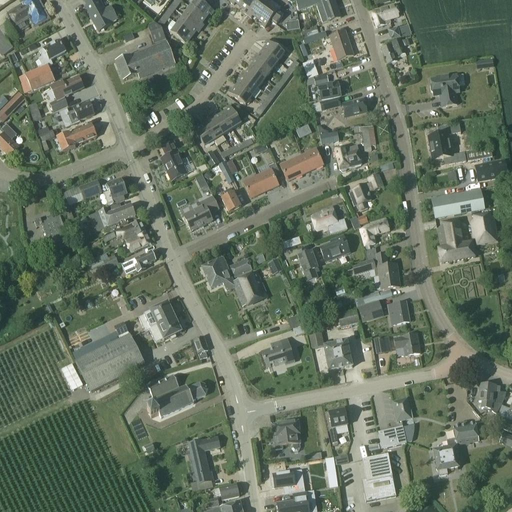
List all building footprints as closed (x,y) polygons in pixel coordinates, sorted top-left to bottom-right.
[(14,22),(9,25),(15,35),(26,28),(24,25),(31,20),(35,27),(47,21),(35,0),(31,0),(9,14),(14,22)] [(99,34),(113,26),(112,24),(118,21),(111,8),(104,11),(99,2),(101,0),(83,0),(88,7),(85,9),(99,34)] [(176,0),(170,8),(175,11),(182,3),(178,0),(176,0)] [(190,9),(204,19),(208,14),(212,17),(215,13),(197,0),(190,9)] [(246,0),(241,7),(246,11),(244,14),(247,17),(259,0),(246,0)] [(261,0),(259,0),(247,17),(251,19),(253,16),(258,20),(269,6),(261,0)] [(299,13),(316,7),(316,4),(321,3),(319,0),(299,0),(295,1),(299,13)] [(328,0),(321,3),(316,4),(316,7),(323,25),(328,24),(340,19),(333,0),(328,0)] [(269,6),(258,20),(264,24),(261,27),(265,30),(271,23),(276,27),(284,17),(278,13),(281,9),(272,2),(269,6)] [(389,21),(399,18),(395,6),(372,14),(376,28),(390,24),(389,21)] [(164,16),(169,20),(175,11),(170,8),(164,16)] [(184,18),(202,31),(205,27),(201,24),(204,19),(190,9),(184,18)] [(160,22),(165,25),(169,20),(164,16),(160,22)] [(177,26),(192,37),(196,31),(199,34),(202,31),(184,18),(177,26)] [(298,22),(286,24),(287,32),(299,30),(298,22)] [(169,28),(168,29),(169,31),(170,33),(171,34),(171,35),(189,48),(192,44),(188,41),(192,37),(177,26),(173,23),(169,28)] [(154,46),(166,42),(161,30),(154,24),(147,27),(154,46)] [(18,39),(15,35),(9,25),(0,30),(0,55),(2,58),(13,50),(9,44),(18,39)] [(303,40),(318,35),(316,29),(301,34),(303,40)] [(388,32),(391,41),(400,38),(397,30),(388,32)] [(338,62),(353,57),(345,32),(330,38),(338,62)] [(305,46),(327,38),(325,33),(319,35),(318,35),(303,40),(305,46)] [(392,44),(393,46),(382,50),(387,65),(397,62),(395,58),(406,54),(400,41),(392,44)] [(264,53),(278,64),(285,55),(267,42),(265,46),(268,48),(264,53)] [(50,62),(65,54),(59,43),(39,53),(42,59),(38,61),(42,67),(38,69),(38,70),(25,76),(26,77),(17,80),(24,96),(32,92),(32,93),(55,83),(49,69),(53,67),(50,62)] [(138,81),(162,71),(175,65),(167,44),(156,49),(156,47),(130,58),(130,57),(115,64),(123,83),(137,77),(138,81)] [(254,60),(272,73),(278,64),(264,53),(260,58),(257,56),(254,60)] [(8,58),(12,66),(18,63),(14,56),(8,58)] [(251,71),(265,81),(272,73),(254,60),(252,63),(255,66),(251,71)] [(299,66),(294,62),(287,71),(292,75),(299,66)] [(242,77),(259,90),(265,81),(251,71),(247,76),(244,73),(242,77)] [(281,80),(286,83),(292,75),(287,71),(281,80)] [(407,77),(403,78),(405,86),(415,82),(413,73),(406,75),(407,77)] [(432,84),(430,87),(431,93),(433,95),(434,98),(442,97),(442,101),(441,101),(442,109),(457,107),(455,95),(459,94),(458,87),(465,86),(463,76),(431,81),(432,84)] [(143,91),(155,86),(152,77),(140,82),(143,91)] [(238,88),(253,99),(259,90),(242,77),(239,81),(242,83),(238,88)] [(315,87),(329,85),(327,77),(314,80),(315,87)] [(64,100),(84,91),(78,79),(65,85),(64,82),(50,89),(56,102),(50,105),(53,114),(67,108),(64,100)] [(275,88),(280,92),(286,83),(281,80),(275,88)] [(321,101),(340,98),(337,85),(319,88),(321,101)] [(253,99),(238,88),(235,93),(231,91),(229,94),(246,107),(253,99)] [(268,97),(273,101),(280,92),(275,88),(268,97)] [(25,101),(18,94),(5,108),(12,115),(25,101)] [(262,105),(267,109),(273,101),(268,97),(262,105)] [(3,98),(0,101),(0,111),(8,103),(3,98)] [(328,112),(341,108),(339,100),(326,103),(313,106),(314,114),(328,111),(328,112)] [(345,120),(366,114),(363,100),(341,106),(345,120)] [(36,105),(28,108),(34,123),(41,120),(36,105)] [(79,124),(95,117),(90,105),(82,108),(81,106),(73,109),(75,113),(69,116),(71,122),(78,120),(79,124)] [(259,117),(260,118),(267,109),(262,105),(255,114),(256,115),(254,117),(258,120),(259,117)] [(223,116),(232,131),(242,126),(230,107),(226,110),(228,113),(223,116)] [(5,108),(0,113),(0,122),(3,125),(12,115),(5,108)] [(211,119),(223,137),(232,131),(223,116),(218,119),(216,116),(211,119)] [(205,128),(214,143),(223,137),(211,119),(208,121),(210,124),(205,128)] [(439,136),(428,139),(432,162),(443,160),(445,167),(466,163),(464,154),(452,157),(448,137),(461,134),(459,125),(438,129),(439,136)] [(0,132),(3,135),(0,138),(0,148),(9,158),(18,149),(10,142),(14,139),(16,136),(6,126),(0,132)] [(75,149),(96,139),(91,126),(57,141),(63,156),(75,150),(75,149)] [(308,126),(296,131),(300,139),(311,134),(308,126)] [(359,129),(353,130),(354,135),(360,134),(361,134),(365,154),(377,152),(373,127),(359,129)] [(214,143),(205,128),(199,131),(197,128),(193,130),(205,149),(214,143)] [(42,144),(55,139),(52,132),(45,135),(44,132),(38,134),(42,144)] [(253,146),(250,140),(241,145),(244,150),(253,146)] [(171,183),(187,175),(177,154),(179,154),(174,144),(162,150),(166,159),(161,161),(171,183)] [(244,150),(241,145),(231,150),(234,155),(244,150)] [(346,173),(347,170),(360,167),(356,148),(344,151),(343,149),(334,151),(339,172),(340,172),(342,174),(346,173)] [(466,154),(468,163),(492,158),(491,149),(466,154)] [(221,155),(224,160),(234,155),(231,150),(221,155)] [(298,158),(305,174),(323,166),(315,150),(298,158)] [(219,165),(212,153),(203,158),(211,170),(219,165)] [(305,174),(298,158),(280,166),(287,183),(305,174)] [(232,162),(226,165),(231,175),(232,176),(237,173),(232,162)] [(507,178),(505,163),(475,168),(478,184),(507,178)] [(219,167),(228,186),(235,183),(231,175),(226,165),(225,164),(219,167)] [(257,177),(264,193),(278,187),(271,170),(257,177)] [(456,182),(455,174),(448,175),(449,184),(456,182)] [(353,193),(349,195),(354,209),(359,207),(361,213),(365,211),(368,210),(365,204),(366,203),(371,201),(368,193),(383,188),(378,175),(368,179),(367,180),(369,184),(352,191),(353,193)] [(264,193),(257,177),(243,183),(250,199),(264,193)] [(112,201),(126,195),(120,180),(106,186),(112,201)] [(101,195),(96,182),(79,189),(84,202),(101,195)] [(228,214),(240,208),(233,194),(230,189),(223,193),(226,197),(221,200),(228,214)] [(485,211),(481,192),(431,201),(435,221),(485,211)] [(201,208),(183,217),(191,233),(212,222),(209,215),(218,210),(212,198),(211,199),(199,205),(201,208)] [(126,222),(135,219),(131,207),(122,210),(120,205),(108,209),(109,210),(98,214),(89,218),(95,234),(105,230),(105,231),(118,225),(120,228),(127,225),(126,222)] [(318,234),(328,231),(330,237),(347,231),(344,222),(338,224),(332,208),(311,216),(318,234)] [(55,252),(71,246),(66,231),(65,231),(60,218),(53,220),(52,218),(47,220),(48,222),(42,224),(40,220),(34,222),(37,229),(42,227),(46,238),(43,239),(45,244),(51,242),(55,252)] [(375,244),(374,236),(389,232),(386,220),(360,228),(366,247),(375,244)] [(476,247),(498,243),(494,220),(471,224),(476,247)] [(125,242),(145,233),(140,222),(115,234),(117,239),(123,236),(125,242)] [(357,222),(352,224),(355,232),(360,229),(357,222)] [(441,265),(475,259),(472,244),(469,244),(465,226),(438,231),(441,250),(438,250),(441,265)] [(114,234),(103,240),(105,244),(111,241),(112,243),(116,241),(115,239),(116,239),(114,234)] [(131,254),(150,245),(145,234),(126,243),(131,254)] [(350,256),(344,237),(330,242),(331,246),(320,249),(325,265),(350,256)] [(297,247),(295,240),(283,244),(285,251),(297,247)] [(396,266),(387,268),(386,256),(377,257),(375,250),(366,253),(367,263),(358,265),(359,267),(353,269),(355,276),(361,274),(362,275),(374,271),(375,278),(379,277),(397,275),(396,266)] [(311,253),(298,258),(304,275),(308,283),(318,279),(316,274),(319,273),(311,253)] [(135,260),(125,264),(121,266),(126,277),(137,272),(138,273),(145,270),(143,267),(155,262),(151,254),(135,261),(135,260)] [(119,267),(114,257),(106,261),(103,262),(100,258),(90,263),(96,276),(119,267)] [(258,266),(265,263),(263,257),(255,260),(258,266)] [(207,281),(228,272),(223,260),(202,269),(207,281)] [(252,272),(247,261),(230,268),(235,279),(252,272)] [(283,282),(286,280),(278,261),(275,262),(268,265),(273,277),(279,274),(283,282)] [(228,272),(207,281),(211,291),(223,285),(226,293),(234,289),(241,305),(265,294),(256,274),(233,284),(228,272)] [(397,275),(379,277),(380,284),(383,284),(384,291),(399,289),(397,275)] [(359,309),(392,298),(390,291),(379,295),(378,293),(362,298),(362,299),(357,301),(359,309)] [(148,330),(155,327),(175,318),(174,318),(167,304),(161,307),(161,306),(156,308),(156,309),(150,312),(150,313),(138,319),(144,333),(149,331),(148,330)] [(389,307),(388,308),(389,318),(391,317),(393,327),(409,324),(407,310),(406,304),(389,307)] [(363,310),(358,312),(362,323),(381,317),(377,306),(363,310)] [(340,330),(359,325),(356,312),(337,317),(340,330)] [(175,318),(155,327),(148,330),(149,331),(155,344),(163,340),(163,341),(169,339),(170,339),(175,337),(175,336),(181,333),(176,324),(177,323),(175,318)] [(114,329),(119,339),(128,334),(124,324),(114,329)] [(324,348),(319,324),(306,326),(311,351),(324,348)] [(306,334),(304,326),(293,329),(295,338),(306,334)] [(91,394),(145,366),(129,335),(75,363),(91,394)] [(401,339),(394,341),(396,352),(403,351),(405,358),(408,357),(420,355),(417,336),(401,339)] [(208,353),(203,339),(194,342),(200,361),(207,358),(205,354),(208,353)] [(391,354),(388,339),(373,341),(376,356),(391,354)] [(262,354),(267,370),(285,364),(286,367),(294,364),(287,341),(271,346),(272,351),(262,354)] [(324,348),(329,373),(352,369),(347,343),(324,348)] [(187,391),(186,388),(179,392),(178,390),(179,389),(173,377),(148,388),(154,401),(155,401),(156,402),(153,403),(154,407),(146,410),(151,420),(159,416),(160,419),(194,405),(193,402),(205,397),(207,392),(204,387),(200,385),(187,391)] [(482,410),(483,410),(483,412),(492,413),(496,416),(502,405),(502,404),(506,396),(500,395),(501,388),(496,388),(496,387),(481,385),(479,403),(482,403),(482,410)] [(406,401),(393,404),(398,422),(412,419),(411,413),(409,413),(406,401)] [(511,404),(509,411),(501,408),(497,417),(511,423),(511,404)] [(344,411),(329,414),(330,418),(332,430),(330,430),(333,446),(333,447),(338,446),(336,437),(336,436),(349,434),(347,427),(348,427),(344,411)] [(511,423),(497,417),(492,427),(511,435),(511,423)] [(276,427),(271,427),(275,451),(282,450),(282,448),(291,447),(291,449),(294,454),(298,453),(300,448),(300,446),(300,445),(299,436),(300,435),(298,423),(276,427)] [(478,438),(484,437),(482,424),(454,429),(455,440),(447,442),(448,450),(434,453),(438,472),(439,472),(440,476),(448,475),(447,471),(459,468),(455,449),(458,448),(458,446),(478,443),(478,438)] [(488,427),(485,434),(501,441),(500,445),(511,449),(511,438),(503,435),(504,433),(488,427)] [(382,433),(378,434),(382,450),(406,444),(402,428),(394,430),(382,433)] [(220,449),(217,439),(202,443),(202,442),(189,445),(198,486),(213,482),(211,474),(209,474),(204,453),(220,449)] [(152,445),(144,448),(147,456),(155,452),(152,445)] [(396,498),(392,478),(388,456),(362,461),(366,481),(362,482),(366,504),(396,498)] [(273,479),(270,479),(272,488),(274,488),(275,490),(287,488),(289,496),(300,494),(299,487),(294,487),(292,474),(272,477),(273,479)] [(219,490),(219,491),(214,492),(215,496),(217,497),(220,496),(221,502),(239,498),(236,486),(219,490)] [(294,503),(277,506),(277,511),(308,511),(307,504),(315,503),(314,493),(293,496),(294,503)] [(217,499),(207,502),(209,510),(219,508),(217,499)] [(242,511),(240,503),(212,511),(242,511)]
